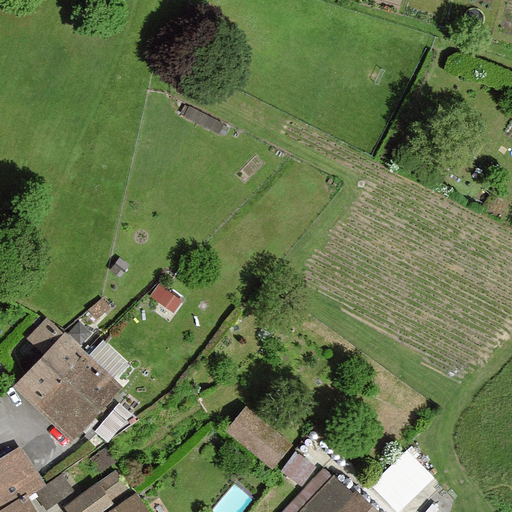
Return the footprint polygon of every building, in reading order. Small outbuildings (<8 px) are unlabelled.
[(184,300),(161,284),(153,296),(175,312),(184,300)] [(42,355),(14,387),(71,443),(123,389),(47,319),(28,340),(42,355)] [(227,432),(273,471),(293,447),(247,407),(227,432)] [(287,467),(305,484),(325,463),(307,446),(287,467)] [(0,511),(150,511),(138,494),(111,511),(36,511),(28,498),(36,492),(46,486),(21,448),(0,459),(0,511)] [(408,451),(374,488),(396,511),(433,479),(408,451)] [(378,511),(357,491),(352,495),(326,469),(285,511),(378,511)] [(116,471),(64,508),(66,511),(102,511),(131,492),(116,471)] [(63,475),(46,486),(36,492),(48,510),(75,492),(63,475)]
